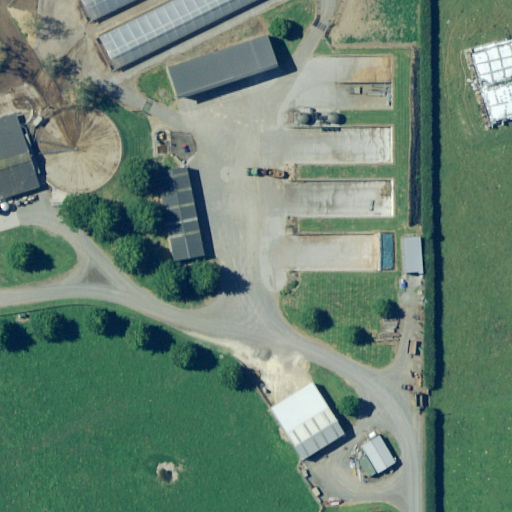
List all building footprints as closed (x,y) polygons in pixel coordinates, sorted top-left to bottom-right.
[(135,0),(79,0),(91,22),(135,0)] [(256,0),(177,0),(99,39),(114,70),(256,0)] [(274,65),(264,35),(166,69),(176,98),(274,65)] [(0,200),(37,188),(14,115),(0,119),(0,200)] [(203,256),(187,174),(157,180),(173,262),(203,256)] [(421,273),(419,237),(401,238),(403,274),(421,273)] [(343,435),(327,408),(285,435),(302,461),(343,435)] [(357,441),(377,474),(385,469),(389,476),(398,470),(374,431),(367,435),(357,441)]
